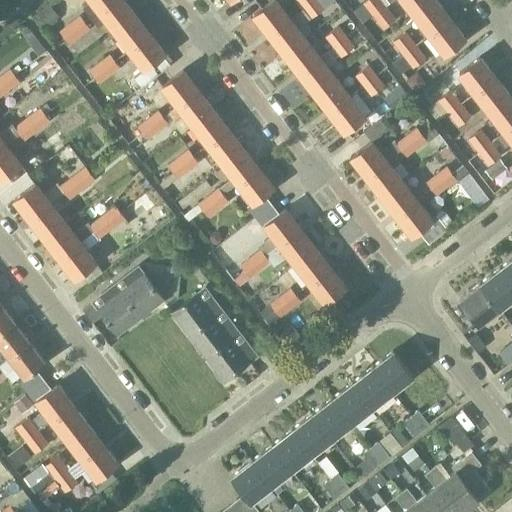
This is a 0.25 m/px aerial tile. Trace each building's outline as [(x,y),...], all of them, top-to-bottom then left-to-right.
[(91,17),(112,0),(92,0),(83,8),(91,17)] [(136,13),(125,0),(112,0),(91,17),(98,27),(108,19),(115,29),(136,13)] [(270,34),(291,18),(277,0),(273,0),(255,14),(270,34)] [(318,0),(313,0),(303,8),(311,18),(324,7),(318,0)] [(372,15),(386,5),(381,0),(366,0),(362,3),(372,15)] [(432,0),(404,0),(415,13),(432,0)] [(450,17),(437,0),(432,0),(415,13),(430,33),(450,17)] [(50,3),(33,16),(42,29),(60,16),(50,3)] [(352,12),(361,24),(372,15),(362,3),(352,12)] [(396,18),(386,5),(372,15),(383,29),(396,18)] [(136,13),(115,29),(130,48),(150,32),(136,13)] [(64,37),(85,22),(80,15),(59,31),(64,37)] [(466,37),(450,17),(430,33),(445,53),(466,37)] [(291,18),(270,34),(285,53),(306,37),(291,18)] [(85,22),(64,37),(54,45),(60,53),(70,45),(91,29),(85,22)] [(347,37),(340,26),(326,37),(334,47),(347,37)] [(166,52),(150,32),(130,48),(145,68),(166,52)] [(402,54),(416,44),(407,32),(393,42),(402,54)] [(37,56),(45,50),(33,34),(25,41),(37,56)] [(320,56),(306,37),(285,53),(300,73),(321,57),(320,56)] [(347,37),(334,47),(341,57),(355,47),(347,37)] [(416,44),(402,54),(413,68),(426,58),(416,44)] [(328,51),(320,56),(321,57),(300,73),(315,92),(336,76),(328,66),(336,61),(328,51)] [(95,76),(115,60),(110,53),(89,69),(95,76)] [(475,92),(496,76),(481,56),(460,72),(475,92)] [(363,85),(386,67),(379,57),(369,65),(355,75),(363,85)] [(121,68),(115,60),(95,76),(100,83),(121,68)] [(0,86),(23,69),(19,63),(0,76),(0,86)] [(395,78),(386,67),(363,85),(371,96),(385,85),(395,78)] [(23,69),(0,86),(0,96),(20,81),(28,75),(23,69)] [(168,112),(199,88),(184,69),(164,85),(171,94),(160,103),(168,112)] [(417,72),(406,81),(414,92),(425,83),(417,72)] [(336,76),(315,92),(330,112),(351,96),(336,76)] [(496,76),(475,92),(490,111),(511,95),(496,76)] [(401,86),(384,98),(392,108),(409,96),(401,86)] [(199,88),(168,112),(175,120),(185,112),(194,123),(214,107),(199,88)] [(351,96),(330,112),(345,132),(366,116),(358,104),(365,98),(358,90),(351,96)] [(448,114),(462,103),(452,90),(438,100),(448,114)] [(0,133),(0,149),(13,139),(19,134),(46,114),(62,102),(56,95),(41,107),(40,107),(15,127),(13,124),(0,133)] [(511,96),(511,95),(490,111),(500,124),(491,131),(497,138),(511,125),(511,96)] [(448,114),(438,100),(427,109),(438,122),(448,114)] [(462,103),(448,114),(458,127),(472,117),(462,103)] [(229,127),(214,107),(194,123),(208,143),(229,127)] [(144,133),(164,117),(159,110),(138,126),(144,133)] [(51,120),(46,114),(19,134),(25,141),(51,120)] [(170,124),(164,117),(144,133),(150,140),(170,124)] [(51,125),(40,133),(50,148),(61,141),(51,125)] [(395,140),(381,151),(373,141),(352,156),(367,176),(388,160),(401,149),(401,150),(433,126),(432,125),(422,133),(417,127),(397,143),(395,140)] [(511,125),(497,138),(504,147),(511,141),(511,125)] [(433,126),(401,150),(406,157),(428,140),(427,140),(437,132),(433,126)] [(244,146),(229,127),(208,143),(223,162),(244,146)] [(478,152),(492,142),(481,129),(460,147),(469,159),(478,152)] [(13,139),(0,149),(0,179),(21,164),(12,153),(20,147),(13,139)] [(502,155),(492,142),(478,152),(489,165),(502,155)] [(234,176),(198,204),(184,215),(188,221),(203,210),(224,195),(239,183),(260,167),(244,146),(223,162),(234,176)] [(173,172),(194,156),(189,149),(168,166),(173,172)] [(194,156),(173,172),(163,180),(168,186),(199,162),(194,156)] [(492,179),(508,168),(501,159),(486,170),(492,179)] [(388,160),(367,176),(382,195),(403,180),(388,160)] [(91,172),(86,166),(60,186),(66,192),(91,172)] [(432,189),(451,172),(446,166),(426,182),(432,189)] [(274,185),(260,167),(239,183),(254,201),(264,194),(274,185)] [(96,179),(91,172),(66,192),(71,198),(96,179)] [(451,172),(432,189),(437,195),(457,179),(451,172)] [(470,172),(459,177),(469,197),(480,192),(470,172)] [(206,180),(179,201),(184,209),(211,187),(206,180)] [(418,199),(403,180),(382,195),(397,215),(418,199)] [(51,203),(36,183),(15,198),(31,218),(51,203)] [(264,194),(254,201),(247,207),(262,225),(265,223),(279,212),(264,194)] [(224,195),(203,210),(208,217),(229,201),(224,195)] [(124,208),(131,221),(152,209),(144,196),(124,208)] [(433,219),(418,199),(397,215),(413,235),(419,231),(428,243),(447,228),(438,215),(433,219)] [(66,222),(51,203),(31,218),(45,238),(66,222)] [(95,230),(121,211),(116,205),(90,224),(95,230)] [(279,212),(265,223),(274,235),(259,246),(261,249),(240,264),(245,271),(301,227),(285,207),(279,212)] [(126,218),(121,211),(95,230),(100,237),(126,218)] [(60,257),(81,242),(74,232),(66,222),(45,238),(60,257)] [(301,227),(245,271),(245,272),(234,280),(239,286),(250,278),(271,262),(274,266),(289,255),(295,263),(316,247),(301,227)] [(219,242),(220,238),(217,234),(212,233),(209,236),(208,241),(211,245),(216,245),(219,242)] [(87,250),(81,242),(60,257),(76,277),(96,262),(87,250)] [(316,247),(295,263),(310,282),(331,266),(316,247)] [(511,258),(501,268),(511,282),(511,258)] [(129,284),(122,290),(141,316),(164,298),(144,273),(139,266),(124,277),(129,284)] [(346,286),(331,266),(310,282),(326,302),(346,286)] [(181,268),(171,267),(170,276),(180,277),(181,268)] [(511,282),(501,268),(480,284),(499,308),(511,298),(511,282)] [(99,308),(119,333),(141,316),(122,290),(116,283),(101,294),(107,302),(99,308)] [(499,308),(480,284),(460,299),(480,324),(499,308)] [(291,287),(270,303),(260,312),(265,319),(270,325),(301,301),(291,287)] [(190,335),(216,315),(223,310),(212,295),(204,300),(198,292),(173,312),(190,335)] [(0,333),(16,322),(1,303),(0,303),(0,333)] [(216,315),(190,335),(208,357),(233,338),(240,332),(229,317),(222,323),(216,315)] [(16,322),(0,333),(0,344),(3,349),(0,350),(0,364),(30,341),(16,322)] [(478,351),(485,346),(475,333),(468,339),(478,351)] [(233,338),(208,357),(225,380),(250,360),(257,354),(246,340),(239,345),(233,338)] [(46,361),(30,341),(0,364),(0,366),(7,376),(18,368),(25,377),(37,369),(46,361)] [(373,367),(392,391),(413,375),(394,350),(373,367)] [(392,391),(373,367),(353,382),(372,407),(392,391)] [(37,369),(25,377),(19,382),(34,401),(37,399),(52,388),(37,369)] [(372,407),(353,382),(333,398),(352,423),(372,407)] [(37,399),(45,410),(33,419),(40,428),(73,403),(58,383),(52,388),(37,399)] [(14,403),(18,409),(30,400),(25,394),(14,403)] [(352,423),(333,398),(313,413),(332,438),(352,423)] [(430,425),(430,424),(446,411),(437,400),(421,413),(419,410),(411,416),(423,431),(430,425)] [(73,403),(40,428),(41,429),(53,420),(67,438),(88,422),(73,403)] [(313,413),(293,429),(312,454),(332,438),(313,413)] [(15,427),(25,440),(39,430),(29,416),(15,427)] [(423,431),(411,416),(403,422),(415,437),(423,431)] [(451,416),(439,425),(453,443),(455,442),(463,452),(473,444),(451,416)] [(0,435),(9,431),(3,418),(0,418),(0,435)] [(103,441),(88,422),(67,438),(82,457),(103,441)] [(293,429),(272,445),(292,469),(312,454),(293,429)] [(39,430),(25,440),(26,441),(36,454),(49,443),(39,430)] [(82,457),(83,458),(89,467),(91,468),(98,477),(109,469),(118,462),(103,441),(82,457)] [(378,441),(371,447),(382,462),(390,456),(378,441)] [(32,457),(22,444),(7,456),(17,469),(32,457)] [(272,445),(253,460),(272,485),(292,469),(272,445)] [(382,462),(371,447),(363,453),(367,458),(355,467),(362,477),(382,462)] [(402,456),(408,463),(419,455),(413,448),(402,456)] [(455,471),(449,475),(473,506),(480,500),(479,499),(491,490),(475,469),(482,464),(472,451),(451,466),(455,471)] [(59,455),(45,466),(26,479),(36,493),(38,492),(56,479),(55,478),(67,469),(68,468),(59,455)] [(398,458),(387,466),(394,475),(404,467),(398,458)] [(272,485),(253,460),(232,476),(245,493),(251,501),(272,485)] [(464,511),(473,506),(449,475),(447,477),(438,465),(425,475),(434,487),(431,490),(447,511),(464,511)] [(74,478),(67,469),(55,478),(56,479),(38,492),(36,493),(42,501),(60,486),(65,492),(78,482),(74,478)] [(366,481),(367,481),(372,488),(384,479),(379,471),(366,481)] [(338,472),(330,478),(342,493),(350,487),(338,472)] [(342,493),(330,478),(323,484),(335,499),(342,493)] [(372,488),(367,481),(357,488),(362,495),(372,488)] [(407,488),(403,492),(418,511),(447,511),(431,490),(417,500),(407,488)] [(392,511),(387,504),(384,506),(389,511),(418,511),(403,492),(395,498),(405,510),(401,511),(392,511)] [(260,511),(251,501),(245,493),(237,499),(247,511),(260,511)] [(344,511),(355,504),(349,495),(339,504),(344,511)] [(14,509),(9,511),(39,511),(29,499),(14,510),(14,509)] [(247,511),(237,499),(229,506),(234,511),(247,511)] [(49,507),(52,511),(64,511),(57,501),(49,507)] [(304,511),(298,503),(290,509),(292,511),(304,511)]
